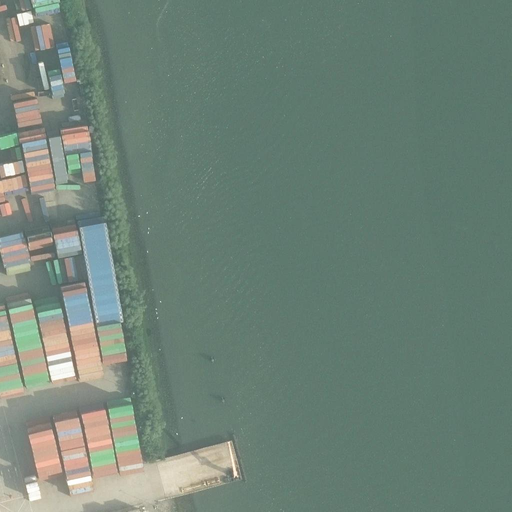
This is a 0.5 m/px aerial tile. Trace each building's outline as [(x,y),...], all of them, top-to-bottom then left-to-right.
[(58,62),(72,59),(64,20),(51,23),(55,39),(41,42),(42,45),(28,49),(34,73),(60,67),(58,62)] [(77,232),(102,229),(89,125),(64,129),(77,232)] [(11,181),(52,180),(50,131),(35,132),(36,138),(23,138),(23,154),(10,155),(11,181)] [(65,163),(64,159),(59,160),(58,154),(53,156),(55,165),(65,163)] [(0,179),(9,180),(8,156),(0,155),(0,179)] [(53,229),(54,242),(78,240),(77,227),(53,229)] [(12,335),(37,330),(32,306),(40,305),(39,299),(56,296),(54,286),(30,290),(30,292),(5,297),(8,314),(0,315),(0,354),(15,351),(12,335)] [(130,393),(106,398),(118,462),(132,460),(131,455),(141,453),(130,393)]
